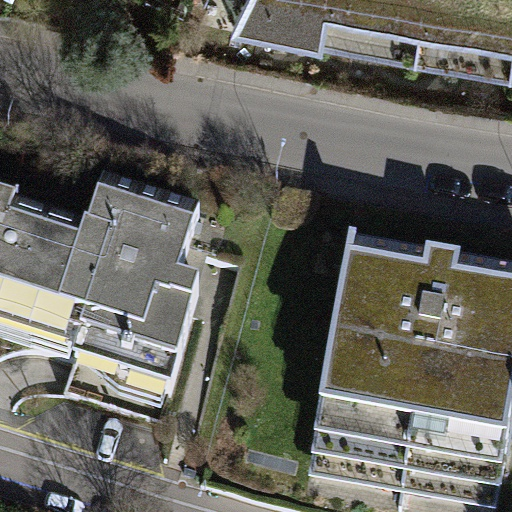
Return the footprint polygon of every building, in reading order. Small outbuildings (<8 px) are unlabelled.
[(161,0),(181,10),(186,0),(161,0)] [(243,0),(232,24),(317,47),(323,0),(243,0)] [(323,0),(317,47),(414,61),(422,0),(323,0)] [(511,37),(511,0),(422,0),(414,61),(507,74),(511,37)] [(0,326),(81,350),(74,372),(164,399),(195,297),(175,291),(196,220),(99,191),(84,239),(15,218),(18,209),(0,204),(0,326)] [(494,511),(511,414),(511,275),(350,247),(308,483),(472,511),(494,511)]
